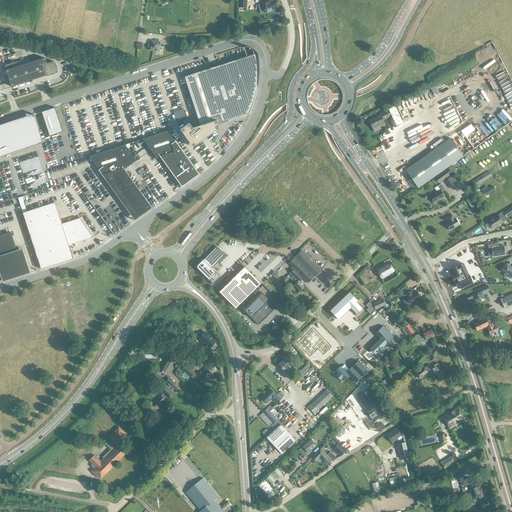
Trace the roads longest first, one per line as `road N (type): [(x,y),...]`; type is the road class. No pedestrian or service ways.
road 1 (unclassified): [(265,76),(263,50),(245,39),(0,118)]
road 2 (primary): [(423,267),(464,360),(509,511)]
road 3 (primary): [(511,502),(468,358),(427,264)]
road 4 (secondary): [(0,466),(67,412),(160,287)]
road 5 (secondary): [(150,280),(69,403),(0,461)]
road 6 (unclassified): [(137,225),(232,149),(258,108),(265,76)]
road 7 (secondary): [(180,260),(283,142),(315,119)]
road 8 (primary): [(324,121),(423,267)]
road 9 (primary): [(427,264),(343,124),(344,112)]
road 10 (secondary): [(281,132),(171,253)]
road 11 (residential): [(116,506),(213,412),(234,410)]
road 12 (residential): [(234,356),(274,349),(350,272)]
road 13 (unclassified): [(0,287),(87,258),(131,230)]
